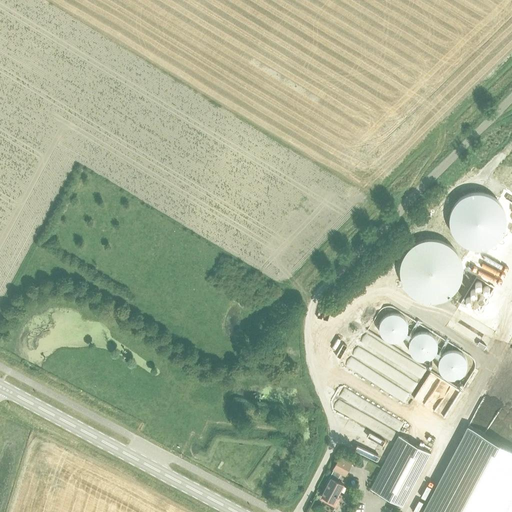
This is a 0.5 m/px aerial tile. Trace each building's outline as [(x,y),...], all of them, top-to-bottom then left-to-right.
[(449,217),(449,220),(449,224),(449,227),(450,230),(452,233),(453,236),(455,239),(458,241),(460,243),(463,245),(466,247),(469,248),(473,249),(476,249),(479,249),(483,249),(486,248),(489,247),(492,245),(495,243),(497,241),(500,239),(502,236),(503,233),(505,230),(506,227),(506,224),(506,220),(506,217),(506,214),(505,211),(504,210),(503,207),(502,205),(501,204),(500,202),(497,199),(495,197),(492,195),(489,194),(486,193),(483,192),(479,192),(476,192),(473,192),(469,193),(466,194),(463,195),(460,197),(458,199),(455,202),(453,205),(452,207),(450,211),(450,214),(449,217)] [(434,241),(431,241),(428,241),(425,241),(423,242),(420,243),(418,243),(415,245),(413,246),(411,248),(409,249),(407,251),(405,254),(404,256),(402,258),(401,261),(400,263),(400,266),(399,269),(399,271),(399,274),(399,277),(400,279),(401,282),(402,285),(403,287),(404,290),(406,292),(408,294),(410,296),(412,297),(415,299),(417,300),(420,301),(423,302),(425,303),(428,303),(431,303),(434,303),(437,303),(439,302),(442,301),(444,300),(447,299),(449,297),(451,295),(453,293),(455,291),(456,289),(458,287),(459,284),(460,281),(461,279),(461,276),(461,273),(461,271),(461,268),(461,265),(460,262),(459,260),(458,257),(456,255),(455,253),(453,251),(451,249),(449,247),(447,245),(444,244),(442,243),(439,242),(436,241),(434,241)] [(379,325),(379,327),(379,328),(379,329),(379,331),(379,332),(380,333),(381,334),(381,335),(382,336),(383,337),(384,338),(385,339),(386,340),(387,340),(388,341),(390,341),(391,341),(392,341),(393,341),(395,341),(396,341),(397,341),(398,341),(400,340),(401,340),(402,339),(403,338),(404,337),(405,336),(405,335),(406,334),(407,333),(407,332),(408,331),(408,329),(408,328),(408,327),(408,325),(408,324),(408,323),(407,322),(407,321),(406,319),(405,318),(405,317),(404,316),(403,315),(402,315),(401,314),(400,313),(398,313),(397,313),(396,312),(395,312),(393,312),(392,312),(391,312),(390,313),(388,313),(387,313),(386,314),(385,315),(384,315),(383,316),(382,317),(381,318),(381,319),(380,321),(379,322),(379,323),(379,324),(379,325)] [(409,344),(409,346),(409,347),(409,348),(409,349),(409,351),(410,352),(410,353),(411,354),(412,355),(413,356),(414,357),(415,358),(416,358),(417,359),(418,359),(419,360),(421,360),(422,360),(423,360),(425,360),(426,360),(427,360),(428,359),(429,359),(431,358),(432,358),(433,357),(434,356),(435,355),(435,354),(436,353),(437,352),(437,351),(438,349),(438,348),(438,347),(438,346),(438,344),(438,343),(437,342),(437,341),(437,339),(436,338),(435,337),(435,336),(434,335),(433,334),(432,333),(431,333),(430,332),(428,332),(427,331),(426,331),(425,331),(423,331),(422,331),(421,331),(419,331),(418,332),(417,332),(416,333),(415,333),(414,334),(413,335),(412,336),(411,337),(410,338),(410,339),(409,340),(409,342),(409,343),(409,344)] [(438,363),(438,364),(438,366),(438,367),(438,368),(439,369),(439,370),(440,372),(440,373),(441,374),(442,375),(443,376),(444,376),(445,377),(446,378),(448,378),(449,378),(450,379),(451,379),(453,379),(454,379),(455,379),(456,378),(458,378),(459,378),(460,377),(461,376),(462,375),(463,375),(464,374),(465,373),(465,372),(466,370),(467,369),(467,368),(467,367),(467,365),(467,364),(467,363),(467,362),(467,360),(467,359),(466,358),(465,357),(465,356),(464,355),(463,354),(462,353),(461,352),(460,351),(459,351),(458,350),(456,350),(455,350),(454,350),(453,349),(451,350),(450,350),(449,350),(448,350),(446,351),(445,351),(444,352),(443,353),(442,354),(441,355),(440,356),(440,357),(439,358),(439,359),(438,360),(438,362),(438,363)] [(511,449),(468,426),(422,511),(502,511),(511,493),(511,449)] [(398,436),(370,490),(402,507),(430,453),(398,436)] [(327,486),(322,496),(327,498),(325,501),(336,507),(340,498),(337,496),(342,485),(336,481),(340,473),(345,475),(351,463),(339,457),(333,469),(325,485),(327,486)]
